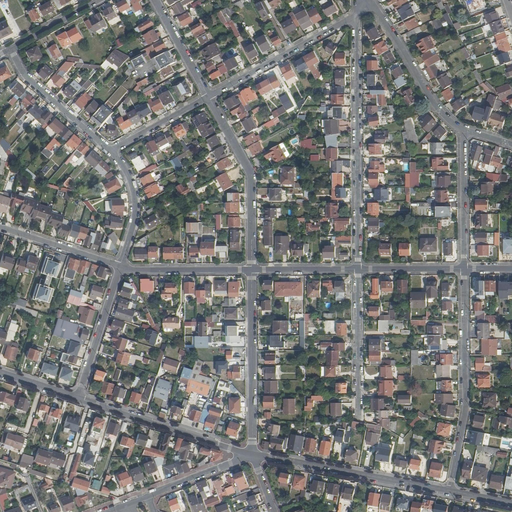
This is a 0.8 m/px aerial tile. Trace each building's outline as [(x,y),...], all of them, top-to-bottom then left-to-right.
[(56,5),(59,10),(64,7),(63,6),(72,1),(71,0),(53,0),(54,0),(56,5)] [(126,10),(130,8),(131,7),(126,0),(124,0),(117,4),(122,12),(126,10)] [(131,2),(133,6),(136,12),(143,8),(139,2),(142,0),(132,0),(133,0),(131,2)] [(192,0),(184,0),(181,2),(182,2),(174,6),(175,9),(174,10),(176,14),(177,13),(179,15),(187,11),(184,6),(193,0),(192,0)] [(269,14),(271,13),(264,0),(263,0),(256,5),(264,18),(269,15),(269,14)] [(282,2),(281,0),(268,0),(273,8),(278,6),(277,4),(282,2)] [(332,0),(329,2),(323,6),(322,6),(328,16),(338,10),(332,0)] [(466,0),(471,12),(485,7),(482,0),(466,0)] [(233,5),(235,10),(244,5),(241,1),(239,2),(233,5)] [(43,14),(44,16),(55,10),(51,2),(40,8),(43,14)] [(406,5),(398,9),(404,20),(416,14),(410,3),(406,5)] [(25,11),(27,15),(30,13),(39,8),(38,5),(25,11)] [(233,5),(225,9),(229,17),(237,13),(235,10),(233,5)] [(118,16),(113,7),(104,12),(109,21),(118,16)] [(42,18),(44,16),(43,14),(40,8),(39,8),(30,13),(34,22),(42,18)] [(312,19),(314,24),(322,19),(316,8),(308,13),(310,16),(312,19)] [(223,24),(228,22),(222,11),(217,13),(223,24)] [(308,13),(307,11),(296,17),(300,24),(301,24),(304,30),(314,24),(311,19),(312,19),(310,16),(308,13)] [(194,21),(189,12),(180,18),(185,26),(191,23),(191,24),(195,22),(194,21)] [(486,16),(489,25),(491,24),(499,21),(496,12),(486,16)] [(453,24),(448,14),(448,13),(436,19),(437,19),(433,21),(437,29),(442,27),(440,24),(447,21),(450,26),(453,24)] [(104,21),(100,14),(96,16),(97,18),(92,21),(94,26),(104,21)] [(282,24),(287,34),(298,28),(297,27),(300,25),(299,22),(296,17),(295,18),(293,19),(292,18),(282,24)] [(410,30),(419,26),(416,20),(417,20),(417,18),(415,19),(415,18),(406,23),(410,30)] [(151,19),(135,29),(137,33),(154,24),(151,19)] [(228,22),(236,37),(240,35),(232,20),(228,22)] [(505,32),(501,20),(499,21),(491,24),(495,36),(505,32)] [(0,31),(4,38),(13,33),(7,22),(0,25),(0,31)] [(197,32),(200,37),(207,33),(211,31),(210,30),(206,32),(203,25),(202,23),(193,28),(196,33),(197,32)] [(419,27),(406,33),(408,37),(416,33),(416,34),(421,31),(419,27)] [(77,28),(67,33),(73,43),(82,38),(77,28)] [(376,29),(368,33),(373,41),(376,41),(381,38),(376,29)] [(150,33),(145,36),(149,44),(154,42),(160,39),(155,30),(149,33),(150,33)] [(67,33),(67,32),(58,37),(65,48),(73,43),(67,33)] [(207,33),(200,37),(202,42),(203,44),(211,40),(207,33)] [(269,34),(275,46),(282,42),(279,37),(276,38),(276,37),(274,37),(272,33),(269,34)] [(499,50),(510,46),(505,34),(495,37),(495,38),(496,38),(498,42),(496,43),(498,47),(499,50)] [(264,52),(272,47),(266,35),(257,40),(264,52)] [(430,36),(417,42),(420,46),(421,46),(425,53),(434,48),(436,47),(430,36)] [(167,47),(163,40),(154,44),(158,52),(167,47)] [(220,55),(222,53),(216,42),(205,49),(208,54),(207,55),(210,60),(220,55)] [(385,53),(389,50),(384,42),(375,47),(379,54),(380,55),(380,56),(382,54),(385,53)] [(337,48),(338,48),(329,43),(325,51),(333,56),(337,48)] [(252,58),(260,54),(256,48),(254,44),(246,49),(252,58)] [(60,51),(57,45),(49,49),(50,49),(54,57),(55,59),(59,58),(62,56),(63,55),(60,51)] [(151,49),(150,46),(146,48),(145,49),(147,52),(148,55),(151,60),(152,59),(155,58),(153,53),(150,55),(148,51),(151,49)] [(38,47),(28,52),(31,59),(33,62),(43,57),(38,47)] [(126,54),(116,49),(108,58),(119,69),(131,56),(126,54)] [(172,53),(170,50),(155,58),(152,59),(154,63),(172,53)] [(395,60),(389,50),(385,53),(382,54),(388,64),(395,60)] [(440,61),(441,60),(437,54),(434,56),(431,51),(422,56),(428,67),(437,62),(440,61)] [(148,55),(147,52),(132,60),(136,67),(140,65),(139,64),(142,62),(143,63),(147,61),(144,57),(148,55)] [(508,52),(498,56),(501,66),(507,64),(511,62),(508,52)] [(175,58),(172,53),(154,63),(157,68),(158,67),(160,71),(162,69),(170,65),(171,64),(176,62),(174,59),(175,58)] [(304,59),(309,68),(312,72),(317,82),(318,81),(320,77),(314,65),(320,62),(315,53),(304,59)] [(341,65),(346,65),(346,54),(337,54),(337,66),(341,66),(341,65)] [(243,62),(240,55),(227,62),(231,70),(240,65),(239,64),(243,62)] [(304,59),(304,58),(294,63),(299,73),(309,68),(304,59)] [(210,72),(217,68),(213,61),(206,65),(210,72)] [(82,66),(85,64),(76,63),(66,62),(57,72),(52,79),(54,80),(56,82),(55,84),(57,85),(58,84),(61,86),(66,81),(63,79),(65,77),(63,76),(65,74),(63,73),(69,66),(81,68),(82,66)] [(368,71),(382,71),(381,69),(379,68),(378,62),(371,62),(368,62),(368,71)] [(437,62),(428,67),(426,69),(427,70),(425,71),(427,74),(428,73),(432,79),(441,74),(437,65),(438,64),(437,62)] [(404,75),(397,63),(390,67),(397,79),(404,75)] [(37,71),(47,80),(54,72),(44,64),(37,71)] [(174,73),(170,65),(162,69),(166,78),(174,73)] [(222,75),(229,71),(225,65),(222,66),(211,73),(214,79),(222,75)] [(293,70),(291,66),(288,68),(286,69),(285,68),(282,69),(287,80),(296,75),(293,70)] [(5,67),(0,69),(0,80),(10,75),(5,67)] [(384,71),(380,71),(384,87),(388,86),(388,85),(388,84),(384,72),(384,71)] [(336,72),(335,72),(335,77),(336,77),(336,81),(337,81),(337,86),(345,86),(345,72),(344,72),(336,72)] [(444,90),(453,84),(446,73),(437,78),(444,90)] [(90,78),(91,78),(87,75),(84,78),(85,79),(80,85),(82,87),(90,78)] [(276,76),(269,79),(269,80),(272,85),(274,89),(281,85),(276,76)] [(406,81),(403,76),(394,82),(398,89),(403,86),(401,84),(406,81)] [(148,82),(146,78),(137,83),(138,85),(139,87),(148,82)] [(269,80),(257,86),(262,96),(274,89),(272,85),(269,80)] [(186,85),(184,81),(175,86),(181,97),(191,92),(187,85),(186,85)] [(19,97),(24,92),(25,91),(16,83),(10,90),(19,97)] [(64,92),(72,99),(79,91),(71,84),(64,92)] [(128,90),(122,85),(110,98),(108,100),(114,106),(128,90)] [(501,100),(504,102),(505,102),(511,99),(511,92),(509,85),(497,89),(501,100)] [(345,87),(332,87),(332,95),(343,95),(344,95),(345,95),(345,87)] [(250,89),(238,95),(243,104),(244,105),(255,99),(250,89)] [(405,92),(403,89),(397,92),(391,96),(391,98),(392,99),(401,94),(405,102),(406,101),(409,107),(417,102),(413,97),(411,94),(413,93),(411,89),(405,92)] [(449,89),(442,93),(449,103),(453,101),(452,99),(454,97),(449,89)] [(175,100),(170,91),(160,96),(165,106),(175,100)] [(34,103),(35,101),(24,92),(19,97),(22,100),(20,102),(28,110),(33,104),(33,103),(34,103)] [(238,95),(237,94),(224,101),(229,110),(230,109),(226,102),(238,95)] [(84,95),(76,103),(82,109),(90,101),(84,95)] [(226,102),(230,109),(233,115),(238,112),(240,117),(242,121),(250,117),(249,115),(244,105),(243,104),(238,95),(226,102)] [(292,102),(288,95),(282,98),(284,103),(286,106),(289,105),(289,104),(292,102)] [(344,104),(344,95),(343,95),(332,95),(332,105),(344,104)] [(13,96),(8,102),(11,106),(17,100),(13,96)] [(164,107),(159,97),(150,103),(155,112),(164,107)] [(457,112),(466,106),(461,99),(452,105),(457,112)] [(86,109),(94,116),(101,108),(102,107),(95,100),(86,109)] [(496,102),(490,101),(486,100),(484,106),(493,109),(494,108),(495,106),(496,102)] [(33,103),(33,104),(41,112),(42,111),(33,103)] [(28,110),(26,111),(35,119),(41,112),(33,104),(28,110)] [(148,104),(137,110),(141,119),(145,117),(144,116),(148,114),(148,115),(153,112),(148,104)] [(94,122),(98,125),(100,122),(111,110),(107,106),(107,107),(104,105),(102,107),(101,108),(94,116),(92,118),(95,121),(94,122)] [(368,106),(368,119),(375,118),(381,117),(381,112),(377,112),(377,106),(368,106)] [(474,117),(489,122),(492,113),(492,112),(493,109),(484,106),(482,106),(481,108),(476,107),(474,117)] [(343,107),(335,107),(335,112),(333,112),(333,120),(338,120),(346,120),(346,116),(343,116),(343,107)] [(287,112),(285,109),(277,113),(279,117),(287,112)] [(16,118),(18,120),(20,118),(25,112),(23,110),(16,118)] [(100,127),(111,116),(112,114),(114,112),(111,110),(100,122),(98,125),(100,127)] [(131,120),(133,124),(134,123),(134,124),(137,123),(138,123),(142,121),(135,110),(128,114),(131,120)] [(47,126),(50,122),(48,120),(52,116),(46,111),(45,112),(42,115),(41,115),(36,120),(41,124),(43,122),(45,123),(40,128),(43,130),(47,126)] [(203,124),(208,122),(205,118),(204,116),(206,116),(204,112),(192,119),(197,128),(198,127),(203,124)] [(489,124),(503,129),(506,117),(492,113),(489,122),(489,124)] [(123,129),(133,124),(131,120),(128,114),(118,119),(123,129)] [(437,124),(429,116),(421,124),(428,132),(437,124)] [(242,121),(248,133),(254,130),(257,129),(250,117),(242,121)] [(381,125),(379,117),(370,119),(371,123),(369,124),(370,125),(371,125),(371,127),(381,125)] [(413,128),(409,117),(402,120),(407,133),(408,137),(416,135),(413,128)] [(57,133),(63,126),(54,119),(47,126),(56,134),(57,133)] [(272,120),(263,125),(265,130),(275,125),(272,120)] [(338,126),(338,120),(333,120),(330,120),(326,120),(326,128),(327,136),(328,136),(335,135),(337,135),(338,134),(340,134),(338,126)] [(213,129),(209,122),(208,122),(203,124),(198,127),(204,138),(213,133),(212,130),(213,129)] [(183,126),(182,124),(173,129),(178,138),(187,133),(185,130),(183,126)] [(108,135),(119,135),(118,130),(116,129),(116,127),(114,127),(114,125),(109,125),(108,135)] [(43,131),(52,139),(53,138),(56,134),(47,126),(43,130),(43,131)] [(58,133),(59,135),(65,140),(71,133),(63,127),(58,133)] [(434,133),(441,140),(444,136),(447,133),(440,127),(434,133)] [(376,132),(376,136),(376,137),(374,137),(374,143),(385,143),(385,140),(389,139),(388,134),(387,134),(387,131),(376,132)] [(432,136),(430,133),(420,143),(427,143),(429,143),(427,140),(432,136)] [(259,142),(261,141),(259,136),(256,137),(254,134),(249,137),(250,138),(245,140),(249,147),(259,142)] [(80,141),(73,135),(65,143),(73,149),(80,141)] [(165,135),(155,141),(159,147),(159,148),(168,143),(169,142),(167,138),(165,135)] [(221,143),(216,135),(208,140),(212,148),(221,143)] [(335,135),(328,136),(328,149),(337,149),(337,135),(335,135)] [(416,135),(408,137),(410,143),(419,143),(416,135)] [(51,140),(40,152),(47,158),(51,153),(48,150),(54,143),(57,145),(59,143),(55,139),(53,138),(52,139),(51,140)] [(159,149),(154,141),(146,146),(152,157),(156,155),(154,152),(159,149)] [(186,152),(195,147),(193,145),(187,148),(185,144),(184,144),(183,141),(181,143),(182,144),(184,149),(186,152)] [(259,142),(249,147),(254,155),(263,150),(259,142)] [(72,154),(66,160),(68,162),(74,156),(73,155),(75,153),(77,154),(79,152),(83,155),(83,154),(85,152),(88,149),(81,143),(72,154)] [(443,149),(443,143),(432,143),(432,155),(442,155),(441,149),(443,149)] [(382,154),(382,144),(378,144),(370,144),(370,155),(382,154)] [(472,160),(479,162),(480,156),(482,148),(479,147),(475,145),(472,154),(474,154),(479,156),(479,157),(473,156),(472,160)] [(284,158),(278,146),(276,147),(265,153),(268,158),(271,157),(272,156),(276,162),(284,158)] [(500,147),(497,146),(493,157),(494,158),(492,165),(500,167),(503,168),(504,166),(500,165),(502,160),(496,158),(500,147)] [(227,156),(222,147),(214,152),(217,157),(214,158),(216,162),(227,156)] [(328,149),(327,149),(327,160),(338,160),(338,149),(337,149),(328,149)] [(484,163),(491,165),(494,156),(493,156),(494,152),(486,150),(485,153),(487,154),(485,160),(484,163)] [(98,162),(101,159),(97,156),(91,151),(86,157),(84,159),(93,167),(98,162)] [(9,157),(14,163),(16,160),(10,153),(7,156),(9,157)] [(136,153),(130,156),(139,171),(145,167),(141,160),(144,159),(142,155),(138,157),(136,153)] [(86,157),(83,155),(77,161),(80,164),(84,159),(86,157)] [(217,163),(221,171),(232,165),(228,158),(217,163)] [(443,164),(443,158),(439,158),(432,158),(432,162),(433,162),(434,170),(449,170),(449,163),(445,164),(443,164)] [(101,160),(94,168),(103,176),(110,168),(101,160)] [(330,161),(330,173),(333,173),(335,173),(342,173),(342,161),(330,161)] [(488,170),(489,166),(475,161),(474,166),(477,167),(476,169),(484,171),(485,171),(486,170),(488,170)] [(370,172),(384,172),(384,165),(381,165),(381,164),(379,164),(379,162),(371,162),(372,168),(370,168),(370,172)] [(416,163),(410,163),(410,172),(421,173),(421,170),(416,170),(416,163)] [(140,173),(142,176),(155,169),(154,166),(140,173)] [(294,184),(293,188),(304,188),(304,183),(294,183),(294,167),(281,167),(281,172),(282,184),(294,184)] [(227,172),(218,177),(225,191),(233,186),(234,186),(227,172)] [(335,173),(333,173),(333,188),(335,188),(343,188),(343,173),(342,173),(335,173)] [(450,188),(450,173),(441,173),(438,173),(438,181),(441,181),(440,188),(450,188)] [(499,182),(501,175),(488,173),(488,182),(495,182),(499,182)] [(142,179),(146,188),(155,183),(153,179),(151,174),(142,179)] [(379,178),(379,174),(370,174),(370,184),(370,188),(378,188),(378,184),(379,184),(379,181),(380,181),(380,178),(379,178)] [(68,177),(62,184),(66,187),(69,184),(70,183),(72,180),(68,177)] [(120,187),(115,178),(103,185),(108,194),(120,187)] [(188,183),(193,191),(195,190),(191,181),(189,179),(187,180),(186,181),(187,183),(188,183)] [(495,193),(495,182),(488,182),(486,182),(483,182),(483,194),(495,193)] [(146,188),(145,189),(150,197),(161,191),(156,183),(155,183),(146,188)] [(182,185),(181,184),(177,187),(179,192),(177,193),(179,198),(190,192),(188,187),(185,189),(183,185),(182,185)] [(69,194),(70,194),(72,191),(61,188),(62,186),(61,185),(60,186),(57,190),(64,192),(65,192),(69,194)] [(270,188),(270,200),(281,200),(281,188),(270,188)] [(335,188),(333,188),(333,190),(333,199),(338,199),(338,198),(342,198),(346,198),(346,188),(343,188),(335,188)] [(381,188),(376,188),(377,200),(388,200),(387,188),(381,188)] [(196,191),(193,193),(199,202),(202,201),(196,191)] [(448,192),(437,192),(437,203),(449,203),(449,198),(448,198),(448,192)] [(235,203),(240,203),(240,193),(229,194),(229,203),(235,203)] [(14,202),(21,204),(22,202),(23,198),(11,194),(10,196),(10,198),(7,205),(13,207),(14,202)] [(2,211),(5,212),(7,205),(10,198),(0,195),(0,212),(1,213),(2,211)] [(25,210),(31,212),(34,201),(23,197),(23,198),(22,202),(21,204),(19,209),(24,211),(25,210)] [(117,216),(123,217),(122,199),(110,200),(111,215),(113,215),(115,216),(117,216)] [(474,210),(474,214),(476,214),(478,214),(482,214),(482,213),(500,213),(499,210),(488,210),(488,200),(477,200),(476,210),(474,210)] [(35,201),(34,201),(31,212),(30,216),(35,218),(35,217),(36,215),(40,202),(35,201)] [(40,202),(36,215),(44,218),(44,220),(47,221),(52,205),(40,201),(40,202)] [(83,202),(90,212),(97,213),(87,201),(85,201),(83,202)] [(227,203),(228,212),(240,212),(240,203),(235,203),(229,203),(227,203)] [(329,203),(327,203),(327,218),(328,218),(337,218),(337,209),(339,209),(339,203),(329,203)] [(379,203),(369,203),(369,213),(372,213),(372,215),(379,215),(379,203)] [(453,215),(453,205),(442,205),(442,215),(453,215)] [(266,212),(266,218),(267,218),(273,218),(276,218),(277,218),(277,207),(268,207),(268,212),(266,212)] [(55,225),(54,226),(58,228),(61,219),(62,216),(51,212),(47,223),(55,225)] [(160,223),(155,214),(145,220),(150,228),(160,223)] [(488,227),(488,214),(482,214),(478,214),(478,223),(476,223),(476,228),(481,228),(481,227),(488,227)] [(237,219),(237,215),(235,215),(230,215),(230,218),(229,218),(229,227),(240,227),(240,219),(237,219)] [(116,218),(117,216),(115,216),(115,217),(110,217),(110,221),(105,220),(104,226),(113,227),(113,226),(119,227),(121,218),(116,218)] [(61,219),(58,228),(57,233),(66,236),(69,227),(66,226),(67,221),(61,219)] [(350,224),(350,219),(333,219),(333,224),(336,224),(336,231),(345,231),(345,224),(350,224)] [(379,226),(379,219),(370,219),(370,229),(379,229),(379,226)] [(265,246),(273,246),(273,233),(273,222),(265,222),(265,226),(268,226),(268,232),(265,232),(265,246)] [(195,232),(202,232),(202,223),(187,223),(187,232),(195,232)] [(90,230),(89,234),(85,233),(85,235),(91,237),(89,242),(92,243),(94,236),(95,233),(96,231),(90,230)] [(240,230),(231,230),(231,249),(240,250),(240,230)] [(113,232),(108,236),(115,247),(118,238),(113,232)] [(487,243),(487,233),(477,233),(477,243),(487,243)] [(141,238),(140,239),(141,243),(149,238),(149,234),(146,235),(142,238),(141,238)] [(91,237),(85,235),(82,244),(88,246),(89,242),(91,237)] [(94,236),(92,243),(90,249),(95,251),(99,239),(98,239),(95,238),(95,237),(94,236)] [(503,254),(511,253),(511,236),(503,237),(503,254)] [(422,239),(422,244),(422,251),(433,251),(437,251),(437,239),(422,239)] [(346,243),(351,243),(351,242),(351,240),(336,240),(336,241),(336,247),(336,256),(336,257),(340,257),(340,259),(345,259),(345,257),(348,257),(348,253),(340,253),(340,249),(339,249),(339,248),(339,243),(346,243)] [(202,245),(202,255),(216,255),(216,246),(216,242),(202,243),(202,245)] [(289,243),(277,243),(277,253),(288,253),(288,249),(289,249),(289,243)] [(299,255),(305,255),(305,252),(305,244),(292,244),(292,254),(299,254),(299,255)] [(379,246),(379,256),(392,255),(392,244),(379,244),(379,246)] [(410,255),(410,244),(401,244),(401,255),(410,255)] [(445,244),(445,255),(453,255),(453,244),(445,244)] [(490,245),(477,245),(478,249),(479,255),(490,255),(490,245)] [(216,255),(216,256),(219,256),(219,257),(227,257),(227,246),(216,246),(216,255)] [(330,257),(336,257),(336,256),(336,247),(331,247),(327,247),(326,249),(324,249),(324,253),(326,253),(326,255),(330,255),(330,257)] [(149,251),(149,258),(158,258),(158,248),(149,248),(149,250),(149,251)] [(165,259),(174,259),(174,254),(174,248),(165,248),(165,259)] [(174,254),(174,259),(184,259),(184,248),(174,248),(174,254)] [(190,258),(200,257),(200,248),(190,249),(190,258)] [(136,259),(149,259),(149,258),(149,251),(149,250),(136,250),(136,259)] [(14,257),(2,253),(0,260),(0,266),(10,270),(14,257)] [(27,260),(26,261),(24,267),(33,269),(37,258),(28,255),(27,260)] [(17,258),(14,269),(22,272),(24,267),(26,261),(23,260),(17,258)] [(68,262),(69,262),(68,267),(76,270),(79,261),(69,258),(68,262)] [(59,264),(44,259),(39,274),(45,276),(43,281),(39,279),(37,285),(36,284),(31,297),(48,303),(52,291),(46,289),(50,278),(54,279),(59,264)] [(77,271),(82,273),(84,267),(84,266),(88,267),(89,263),(81,260),(77,271)] [(96,276),(103,278),(104,273),(107,274),(108,274),(109,269),(91,263),(90,267),(94,269),(98,270),(96,276)] [(66,267),(64,277),(73,280),(76,270),(68,267),(66,267)] [(80,290),(79,292),(70,289),(68,294),(74,296),(81,298),(82,294),(86,281),(87,277),(83,276),(78,289),(80,290)] [(150,281),(150,280),(142,279),(142,290),(153,291),(153,281),(150,281)] [(379,279),(373,279),(373,293),(371,293),(371,297),(380,297),(380,290),(379,279)] [(407,292),(407,280),(398,280),(398,292),(407,292)] [(226,294),(226,281),(215,281),(216,294),(226,294)] [(263,289),(273,289),(273,281),(263,281),(263,289)] [(333,294),(336,294),(336,291),(336,286),(336,281),(324,281),(323,286),(328,286),(328,287),(329,287),(329,289),(333,289),(333,294)] [(433,283),(428,283),(428,290),(427,290),(427,294),(427,297),(438,297),(437,281),(433,281),(433,283)] [(485,295),(485,281),(477,281),(477,295),(485,295)] [(496,290),(496,283),(496,281),(486,281),(486,295),(490,295),(490,291),(494,291),(496,291),(496,290)] [(132,284),(126,282),(123,290),(142,297),(134,283),(132,284)] [(238,282),(229,283),(229,286),(229,296),(239,296),(239,288),(238,288),(238,282)] [(317,295),(320,295),(320,286),(320,282),(313,282),(313,284),(308,285),(308,296),(317,296),(317,295)] [(336,294),(336,297),(343,297),(343,295),(340,295),(340,292),(346,291),(346,284),(344,282),(336,282),(336,286),(336,291),(336,294)] [(393,282),(382,282),(382,291),(393,291),(393,282)] [(511,282),(500,282),(500,283),(500,290),(500,295),(511,295),(511,282)] [(195,293),(195,283),(185,283),(185,293),(195,293)] [(289,294),(289,283),(277,283),(276,294),(289,294)] [(301,283),(289,283),(289,294),(301,294),(301,283)] [(177,292),(177,284),(166,284),(166,290),(163,290),(163,297),(172,297),(172,292),(177,292)] [(102,288),(92,285),(90,294),(93,295),(93,296),(95,297),(95,296),(99,297),(102,288)] [(206,297),(206,287),(202,287),(202,291),(198,291),(197,302),(206,302),(206,299),(204,299),(204,297),(206,297)] [(136,301),(143,303),(143,300),(142,297),(123,290),(121,294),(131,298),(131,297),(134,298),(134,297),(137,298),(136,301)] [(79,301),(81,298),(74,296),(68,294),(66,302),(78,305),(76,313),(80,314),(78,321),(89,325),(95,307),(93,306),(83,303),(79,301)] [(411,300),(411,306),(427,306),(427,301),(427,297),(427,294),(417,294),(411,294),(411,300)] [(130,301),(121,299),(119,306),(128,309),(128,308),(130,302),(130,301)] [(442,306),(442,311),(453,311),(453,301),(449,301),(442,301),(442,306)] [(475,311),(476,311),(485,311),(485,307),(482,307),(482,302),(476,302),(475,311)] [(15,307),(14,309),(31,314),(32,310),(24,307),(21,306),(16,304),(15,306),(15,307)] [(116,316),(125,319),(125,317),(128,309),(119,306),(116,316)] [(371,315),(380,315),(380,313),(380,307),(369,307),(369,312),(370,312),(371,315)] [(238,312),(238,308),(226,308),(226,318),(237,318),(237,312),(238,312)] [(380,315),(380,320),(394,320),(395,320),(395,310),(390,310),(390,314),(389,314),(389,315),(380,315)] [(485,311),(476,311),(476,315),(478,315),(478,323),(485,323),(485,311)] [(163,328),(180,328),(180,318),(176,318),(176,317),(171,317),(171,318),(163,318),(163,328)] [(57,318),(55,325),(52,333),(52,334),(68,340),(82,344),(87,330),(79,327),(71,325),(72,323),(67,321),(61,319),(57,318)] [(11,319),(10,321),(5,337),(13,340),(17,324),(16,324),(17,320),(11,319)] [(112,328),(116,330),(115,335),(121,337),(126,323),(115,319),(112,328)] [(0,330),(0,337),(4,339),(5,337),(10,321),(7,320),(4,332),(0,330)] [(288,320),(274,320),(274,332),(288,332),(288,320)] [(394,320),(380,320),(380,323),(380,331),(388,331),(388,324),(394,324),(394,326),(398,326),(398,329),(403,329),(403,320),(395,320),(394,320)] [(197,322),(197,325),(198,325),(198,324),(200,324),(200,335),(208,335),(208,330),(207,327),(207,322),(200,322),(200,321),(197,322)] [(478,326),(479,335),(491,335),(491,323),(485,323),(478,323),(478,326)] [(342,335),(347,335),(347,324),(338,324),(338,335),(342,335)] [(239,326),(227,326),(227,336),(230,336),(239,336),(239,326)] [(430,335),(441,335),(443,335),(443,326),(430,326),(430,335)] [(148,343),(154,345),(159,332),(155,331),(148,328),(145,338),(149,340),(148,343)] [(63,353),(68,340),(52,334),(48,347),(49,348),(53,349),(61,352),(63,353)] [(121,337),(115,335),(113,340),(115,341),(113,347),(120,350),(125,351),(129,339),(121,337)] [(338,340),(338,335),(333,335),(331,335),(331,340),(332,340),(332,342),(322,343),(322,347),(326,347),(326,350),(338,350),(338,340)] [(429,350),(442,350),(442,338),(441,338),(441,335),(430,335),(429,335),(429,345),(429,350)] [(196,336),(197,348),(198,348),(208,348),(208,336),(196,336)] [(281,336),(273,336),(273,347),(285,347),(285,342),(281,342),(282,336),(281,336)] [(370,340),(370,350),(379,350),(383,350),(383,348),(381,348),(381,339),(384,339),(384,336),(373,336),(373,339),(370,340)] [(483,346),(483,355),(501,355),(501,350),(497,350),(497,339),(490,339),(484,339),(484,345),(483,345),(483,346)] [(12,342),(11,346),(8,344),(4,356),(3,355),(3,356),(13,359),(14,359),(13,359),(18,343),(12,342)] [(39,361),(42,352),(29,348),(26,357),(39,361)] [(226,357),(226,359),(232,359),(232,358),(232,351),(231,351),(231,348),(222,348),(222,352),(223,352),(223,353),(225,353),(225,352),(226,352),(227,352),(228,357),(226,357)] [(125,351),(120,350),(116,362),(123,364),(127,365),(131,353),(125,351)] [(336,365),(337,365),(337,358),(337,356),(339,356),(339,350),(327,350),(327,365),(336,365)] [(390,365),(391,365),(391,360),(381,360),(381,351),(385,351),(385,352),(390,352),(390,350),(384,350),(383,350),(379,350),(370,350),(370,351),(370,365),(373,365),(381,365),(383,365),(390,365)] [(77,360),(74,359),(75,356),(63,353),(61,352),(60,355),(69,358),(67,362),(76,364),(77,360)] [(276,358),(276,353),(266,353),(267,363),(276,363),(280,363),(280,358),(276,358)] [(451,365),(453,365),(453,354),(441,354),(441,355),(441,365),(449,365),(450,365),(451,365)] [(177,372),(180,362),(166,357),(163,368),(177,372)] [(477,358),(477,371),(492,371),(492,366),(485,366),(485,358),(477,358)] [(234,361),(228,361),(228,377),(241,377),(241,366),(240,366),(240,361),(234,361)] [(57,367),(43,362),(40,371),(54,376),(57,367)] [(193,367),(183,364),(179,375),(182,376),(181,378),(189,381),(193,367)] [(187,389),(192,390),(208,395),(210,396),(215,383),(212,382),(213,379),(199,375),(200,370),(202,366),(194,364),(193,367),(189,381),(187,389)] [(383,365),(381,365),(381,377),(392,377),(392,368),(395,368),(395,365),(383,365)] [(449,370),(449,365),(441,365),(440,365),(438,365),(438,376),(450,376),(450,370),(449,370)] [(72,370),(61,366),(57,377),(68,381),(72,370)] [(336,366),(326,366),(326,376),(338,376),(338,371),(336,370),(336,366)] [(276,378),(276,367),(267,367),(267,368),(264,368),(264,372),(267,372),(267,378),(276,378)] [(98,369),(96,378),(104,380),(107,372),(101,370),(98,369)] [(490,386),(490,375),(479,375),(479,386),(490,386)] [(144,394),(142,400),(148,402),(156,379),(152,378),(146,395),(144,394)] [(232,385),(219,380),(216,392),(228,396),(232,385)] [(277,392),(277,380),(269,380),(265,380),(265,392),(277,392)] [(380,395),(393,395),(393,380),(392,380),(380,380),(380,395)] [(452,389),(452,380),(446,380),(443,380),(443,381),(443,390),(448,390),(448,389),(452,389)] [(112,394),(115,384),(105,381),(102,390),(112,394)] [(164,383),(159,381),(154,395),(164,398),(169,385),(170,382),(167,382),(164,381),(164,383)] [(122,383),(118,382),(114,395),(124,398),(127,389),(121,387),(122,383)] [(347,392),(347,383),(337,383),(337,392),(347,392)] [(10,395),(0,391),(0,401),(7,404),(10,395)] [(19,398),(20,393),(16,391),(14,397),(13,401),(17,402),(15,408),(25,412),(28,401),(19,398)] [(139,402),(142,394),(139,393),(133,391),(131,400),(132,400),(131,402),(134,403),(134,401),(139,402)] [(449,404),(452,405),(452,393),(437,393),(437,403),(449,404)] [(485,398),(485,406),(496,406),(496,394),(485,394),(485,398)] [(194,395),(191,401),(198,404),(200,401),(196,398),(197,396),(194,395)] [(305,396),(305,410),(311,410),(311,406),(314,406),(314,400),(312,400),(311,400),(311,395),(305,395),(305,396)] [(274,407),(274,396),(265,396),(265,407),(274,407)] [(231,407),(231,412),(241,412),(241,398),(231,398),(231,404),(227,404),(227,407),(231,407)] [(284,413),(295,413),(294,398),(284,398),(284,413)] [(384,410),(385,410),(384,399),(374,399),(374,402),(375,410),(377,410),(384,410)] [(213,400),(211,406),(220,409),(223,410),(225,404),(213,400)] [(338,402),(332,402),(332,415),(342,415),(342,402),(338,402)] [(441,414),(454,417),(456,405),(443,404),(441,414)] [(180,413),(183,414),(185,409),(184,409),(180,407),(174,405),(172,411),(175,411),(175,413),(179,415),(180,413)] [(211,406),(210,409),(209,413),(218,415),(219,412),(220,409),(211,406)] [(192,414),(191,419),(199,421),(206,423),(209,413),(210,409),(204,407),(201,407),(200,410),(194,408),(194,410),(192,409),(191,414),(192,414)] [(50,408),(49,412),(46,420),(49,421),(51,416),(58,418),(61,410),(55,409),(54,410),(50,408)] [(389,429),(389,430),(389,418),(388,418),(388,410),(385,410),(384,410),(377,410),(377,412),(378,412),(378,417),(378,423),(378,424),(382,425),(389,429)] [(474,426),(483,428),(486,414),(478,412),(477,416),(476,415),(474,426)] [(218,415),(209,413),(206,423),(205,425),(214,428),(215,426),(218,415)] [(110,416),(107,415),(105,421),(106,421),(102,433),(105,434),(105,432),(109,422),(108,422),(110,416)] [(66,416),(62,427),(76,431),(80,418),(75,416),(74,418),(66,416)] [(504,418),(496,416),(493,429),(498,428),(499,423),(509,424),(509,427),(511,428),(511,417),(505,416),(504,418)] [(103,421),(95,418),(91,430),(99,433),(103,421)] [(367,423),(353,421),(352,427),(352,428),(357,429),(358,425),(367,426),(367,423)] [(119,425),(109,422),(105,432),(108,433),(115,436),(119,425)] [(238,436),(241,425),(232,422),(228,433),(238,436)] [(451,433),(453,425),(440,422),(438,433),(451,436),(452,433),(451,433)] [(379,443),(382,426),(367,423),(367,426),(369,427),(367,440),(368,440),(368,442),(375,444),(375,442),(379,443)] [(280,426),(270,424),(268,434),(278,436),(280,426)] [(337,440),(343,441),(345,433),(345,429),(343,429),(342,432),(338,432),(337,440)] [(467,429),(465,441),(485,445),(487,433),(467,429)] [(15,436),(3,432),(0,442),(11,446),(15,436)] [(137,433),(136,437),(135,440),(134,444),(144,447),(146,439),(147,436),(137,433)] [(144,447),(142,454),(152,457),(153,459),(154,462),(156,465),(160,464),(163,459),(166,448),(170,435),(165,434),(161,445),(159,444),(158,450),(149,447),(151,441),(146,439),(144,447)] [(291,434),(288,448),(302,451),(304,437),(291,434)] [(15,435),(15,436),(11,446),(10,447),(19,450),(23,451),(27,439),(15,435)] [(120,445),(129,448),(128,450),(126,458),(129,457),(134,444),(135,440),(131,439),(127,438),(123,436),(120,445)] [(273,437),(272,446),(275,447),(280,448),(280,450),(283,450),(283,452),(286,453),(288,438),(286,437),(285,440),(273,437)] [(181,439),(177,438),(173,450),(178,451),(179,448),(181,441),(181,439)] [(314,452),(317,439),(308,438),(305,450),(314,452)] [(445,441),(432,439),(430,451),(431,452),(440,453),(442,446),(444,447),(445,441)] [(320,453),(329,455),(332,442),(328,441),(325,441),(322,440),(320,453)] [(189,444),(181,441),(179,448),(187,451),(187,452),(190,453),(193,454),(194,451),(188,449),(189,444)] [(263,441),(262,446),(264,449),(269,450),(270,442),(263,441)] [(382,447),(378,447),(376,461),(390,463),(393,445),(382,443),(382,447)] [(349,445),(347,453),(346,459),(356,461),(357,452),(352,451),(353,446),(349,445)] [(200,448),(199,453),(207,456),(208,453),(209,450),(210,448),(206,447),(205,450),(200,448)] [(178,451),(181,452),(180,457),(179,459),(184,461),(187,452),(187,451),(179,448),(178,451)] [(208,453),(211,454),(209,463),(221,458),(221,452),(210,448),(209,450),(208,453)] [(37,450),(34,458),(33,460),(43,463),(48,465),(48,462),(51,455),(37,450)] [(52,451),(51,455),(48,462),(62,467),(65,456),(52,451)] [(91,466),(94,456),(85,453),(82,463),(91,466)] [(34,458),(22,454),(20,462),(26,464),(25,467),(31,468),(32,466),(33,460),(34,458)] [(77,454),(69,478),(73,480),(75,475),(76,472),(81,456),(77,454)] [(396,459),(395,465),(396,465),(399,465),(406,467),(407,461),(404,461),(404,459),(401,458),(400,460),(398,460),(396,459)] [(143,463),(147,474),(157,470),(156,465),(154,462),(153,459),(146,459),(147,462),(145,462),(143,463)] [(178,460),(178,461),(182,471),(183,473),(188,471),(184,461),(179,459),(178,460)] [(420,470),(421,461),(412,459),(411,468),(420,470)] [(180,470),(181,472),(182,471),(178,461),(174,463),(175,466),(177,471),(180,470)] [(466,461),(463,476),(471,478),(474,463),(466,461)] [(441,477),(443,464),(433,462),(430,475),(441,477)] [(0,486),(9,489),(14,473),(0,468),(0,486)] [(138,468),(129,471),(134,482),(138,480),(142,478),(138,468)] [(485,481),(487,470),(476,468),(474,479),(485,481)] [(130,483),(126,472),(115,477),(119,486),(123,484),(124,485),(130,483)] [(244,472),(235,476),(239,486),(240,490),(250,486),(244,472)] [(289,483),(290,474),(282,473),(280,481),(289,483)] [(75,475),(73,480),(72,483),(79,485),(88,488),(91,476),(90,476),(88,482),(75,478),(76,475),(75,475)] [(501,489),(503,477),(492,475),(490,487),(501,489)] [(296,476),(293,487),(302,489),(303,489),(306,477),(296,476)] [(41,485),(39,486),(41,490),(47,487),(46,485),(52,483),(51,480),(44,478),(46,483),(41,485)] [(227,493),(234,490),(233,486),(226,489),(227,491),(225,492),(223,492),(221,485),(225,484),(223,478),(214,482),(219,494),(221,493),(221,495),(223,494),(224,496),(228,495),(227,493)] [(98,489),(101,482),(93,479),(91,487),(98,489)] [(203,497),(205,502),(207,501),(206,497),(207,497),(205,491),(210,489),(206,480),(198,483),(202,494),(203,497)] [(312,486),(311,490),(323,492),(325,482),(315,480),(313,486),(312,486)] [(340,485),(328,483),(327,488),(330,488),(329,493),(339,495),(340,485)] [(354,489),(344,487),(342,497),(353,499),(354,489)] [(75,490),(78,499),(75,500),(77,506),(80,504),(80,503),(84,502),(82,499),(87,498),(88,500),(91,499),(89,492),(74,488),(74,490),(75,490)] [(190,495),(196,511),(202,510),(200,502),(198,498),(199,498),(199,496),(197,492),(190,495)] [(245,497),(249,495),(247,492),(242,494),(238,496),(236,497),(236,499),(240,498),(241,501),(246,499),(245,497)] [(381,494),(371,492),(369,504),(378,506),(381,494)] [(64,495),(58,497),(63,511),(73,508),(69,496),(65,497),(64,495)] [(250,500),(248,500),(250,505),(257,503),(259,502),(256,495),(249,497),(250,500)] [(392,497),(382,495),(380,508),(389,510),(392,497)] [(207,501),(205,502),(207,508),(222,502),(219,496),(207,501)] [(21,501),(25,511),(36,507),(32,497),(21,501)] [(201,502),(200,502),(202,510),(206,509),(206,510),(208,509),(207,508),(205,502),(203,497),(200,499),(201,502)] [(174,511),(183,508),(179,498),(171,501),(174,511)] [(409,510),(410,500),(398,498),(397,507),(409,510)] [(434,501),(424,499),(424,503),(423,507),(424,507),(423,511),(434,511),(437,502),(434,502),(434,501)] [(414,501),(412,511),(421,511),(423,507),(424,503),(414,501)] [(232,511),(229,502),(218,506),(220,511),(232,511)] [(56,511),(60,511),(56,503),(47,506),(49,511),(56,511)]
